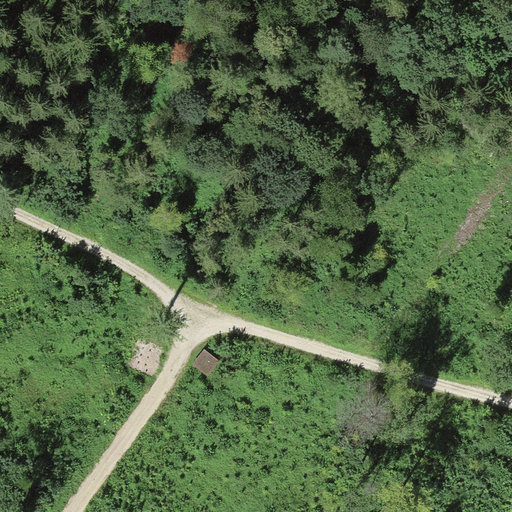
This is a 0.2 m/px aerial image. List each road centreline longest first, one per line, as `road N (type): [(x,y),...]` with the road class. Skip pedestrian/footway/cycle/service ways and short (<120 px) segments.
road 1 (track): [(511,397),(320,356),(210,316)]
road 2 (track): [(0,204),(210,316)]
road 3 (track): [(79,511),(210,316)]
